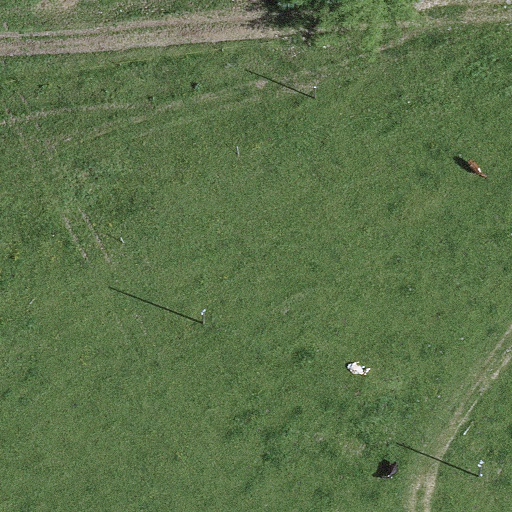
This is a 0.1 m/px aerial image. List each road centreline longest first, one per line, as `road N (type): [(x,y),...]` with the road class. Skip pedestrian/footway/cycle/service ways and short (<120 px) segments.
road 1 (track): [(511,2),(0,40)]
road 2 (track): [(428,511),(440,457),(511,340)]
